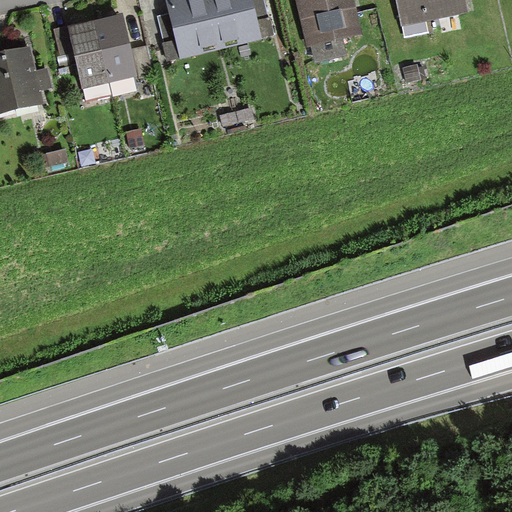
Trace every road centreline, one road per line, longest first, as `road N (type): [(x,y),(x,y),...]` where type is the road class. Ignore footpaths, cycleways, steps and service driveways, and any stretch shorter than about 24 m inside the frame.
road 1 (motorway): [(511,297),(0,462)]
road 2 (motorway): [(11,511),(511,350)]
road 3 (motorway): [(111,511),(511,385)]
